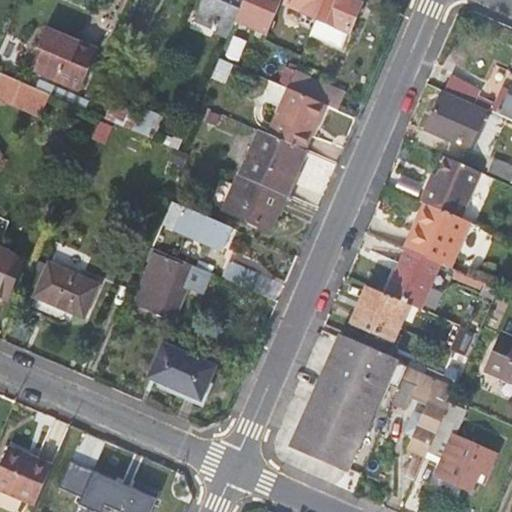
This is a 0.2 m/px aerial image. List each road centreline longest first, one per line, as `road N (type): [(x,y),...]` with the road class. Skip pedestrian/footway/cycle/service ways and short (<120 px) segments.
road 1 (residential): [(433,0),(233,468)]
road 2 (residential): [(0,366),(233,468)]
